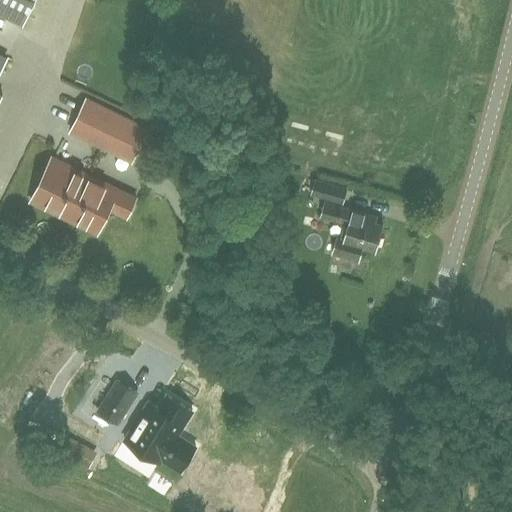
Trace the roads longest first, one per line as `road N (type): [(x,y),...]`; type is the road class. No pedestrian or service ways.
road 1 (unclassified): [(392,473),(0,242)]
road 2 (tertiary): [(392,473),(511,36)]
